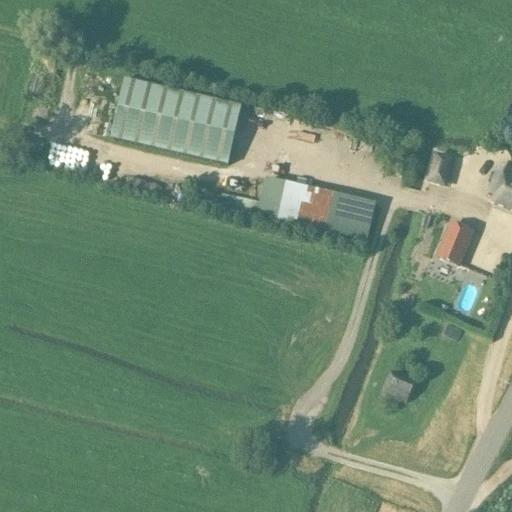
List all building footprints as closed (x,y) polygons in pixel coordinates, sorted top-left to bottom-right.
[(123,82),(110,141),(228,168),(241,109),(123,82)] [(445,188),(452,162),(436,158),(429,184),(445,188)] [(511,213),(511,167),(508,166),(492,206),(511,213)] [(366,243),(375,207),(264,180),(255,217),(366,243)] [(451,227),(438,260),(458,269),(472,235),(451,227)] [(416,387),(390,378),(384,400),(410,408),(416,387)] [(282,472),(285,462),(275,459),(272,469),(282,472)]
